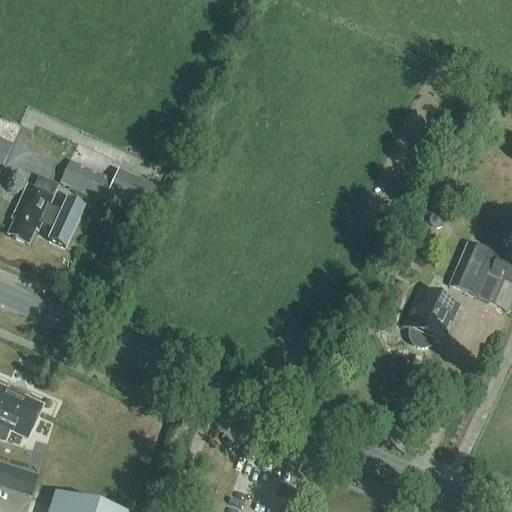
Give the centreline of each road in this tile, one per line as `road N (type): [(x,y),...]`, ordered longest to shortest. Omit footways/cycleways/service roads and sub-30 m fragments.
road 1 (secondary): [(491,511),(0,292)]
road 2 (track): [(177,511),(214,389)]
